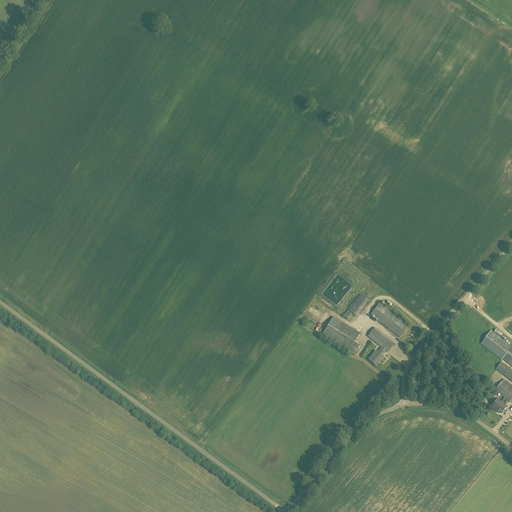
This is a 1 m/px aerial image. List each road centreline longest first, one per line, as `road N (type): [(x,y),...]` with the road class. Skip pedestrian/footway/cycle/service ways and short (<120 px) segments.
road 1 (unclassified): [(282,511),(0,302)]
road 2 (unclassified): [(402,405),(404,368),(511,240)]
road 3 (unclassified): [(402,405),(353,432),(284,511)]
road 4 (unclassified): [(511,447),(458,410),(402,405)]
